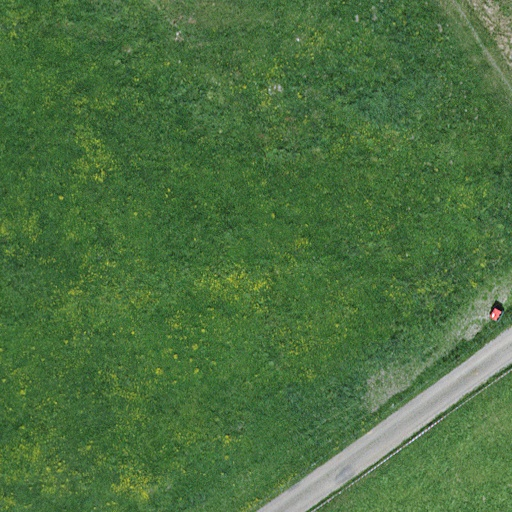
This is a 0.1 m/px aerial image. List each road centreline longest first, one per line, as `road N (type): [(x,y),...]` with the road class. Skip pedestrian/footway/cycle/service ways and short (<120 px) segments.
road 1 (track): [(285,511),(511,349)]
road 2 (track): [(427,0),(511,123)]
